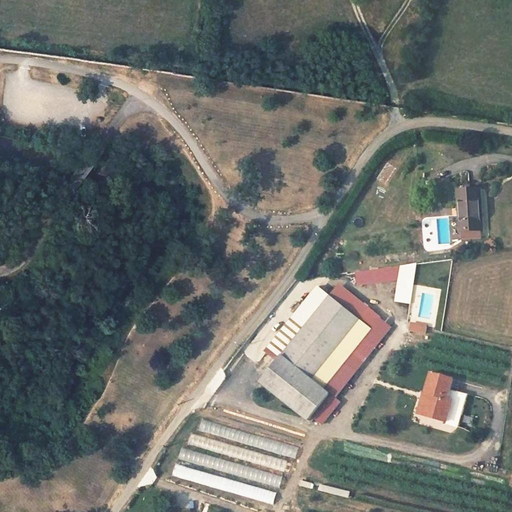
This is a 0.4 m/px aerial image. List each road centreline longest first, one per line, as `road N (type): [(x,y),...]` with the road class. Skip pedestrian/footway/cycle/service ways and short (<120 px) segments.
road 1 (residential): [(113,511),(324,222)]
road 2 (unknown): [(498,400),(487,442),(466,459),(352,438),(199,393)]
road 3 (residential): [(140,93),(176,123),(236,207),(256,218),(324,222)]
road 4 (residential): [(324,222),(374,144),(399,125),(436,120),(511,132)]
road 5 (residential): [(0,234),(51,213),(140,93)]
road 6 (residential): [(0,62),(102,78),(140,93)]
